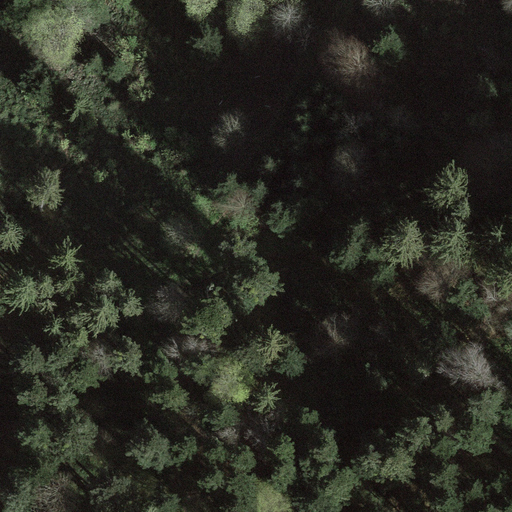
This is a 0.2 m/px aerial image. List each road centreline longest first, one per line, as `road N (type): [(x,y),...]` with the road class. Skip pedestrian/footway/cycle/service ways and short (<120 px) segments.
road 1 (track): [(511,128),(275,251),(191,275)]
road 2 (track): [(192,511),(157,421),(147,360),(156,318),(191,275)]
